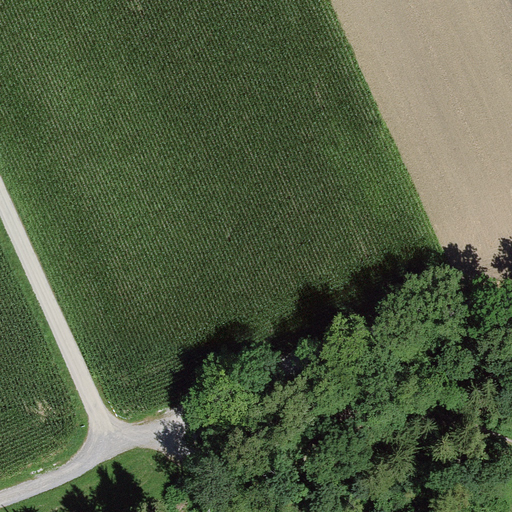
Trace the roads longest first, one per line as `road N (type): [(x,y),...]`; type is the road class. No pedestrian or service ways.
road 1 (track): [(0,495),(48,481),(327,347),(511,302)]
road 2 (track): [(161,423),(188,453),(206,458),(279,423),(344,412),(450,418),(511,447)]
road 3 (track): [(116,444),(0,189)]
